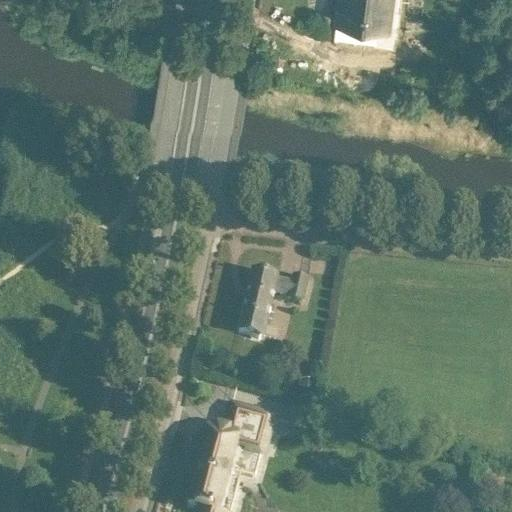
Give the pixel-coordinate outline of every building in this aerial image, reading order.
[(339,0),(336,21),(389,28),(391,0),(339,0)] [(277,280),(278,278),(253,273),(249,290),(247,299),(239,332),(251,335),(251,338),(259,340),(261,338),(264,338),(275,293),(290,296),(289,298),(303,301),(304,299),(308,280),(294,277),(293,283),(277,280)] [(299,380),(298,398),(316,398),(317,380),(299,380)] [(210,422),(188,507),(199,510),(198,511),(229,511),(237,485),(240,473),(255,477),(260,457),(261,454),(268,456),(272,440),(274,434),(274,432),(278,418),(249,410),(249,409),(246,408),(231,404),(225,427),(211,424),(212,422),(210,422)] [(317,432),(322,414),(294,407),(289,424),(317,432)]
